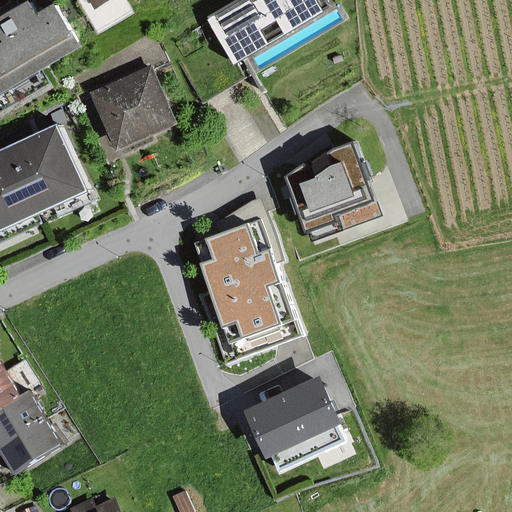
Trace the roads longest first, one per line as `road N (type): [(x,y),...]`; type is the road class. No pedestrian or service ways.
road 1 (unclassified): [(0,304),(158,225)]
road 2 (unclassified): [(158,225),(214,388)]
road 3 (unclassified): [(158,225),(278,149)]
